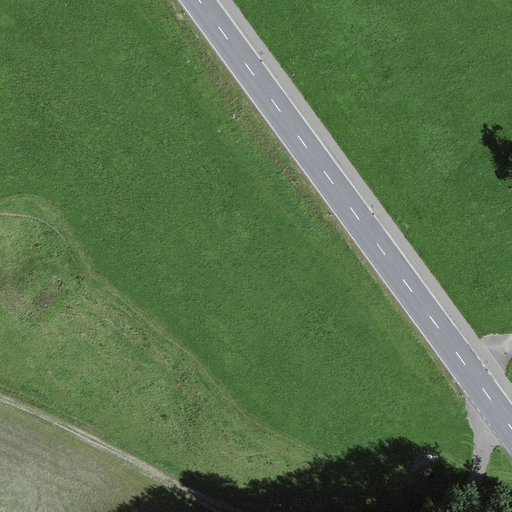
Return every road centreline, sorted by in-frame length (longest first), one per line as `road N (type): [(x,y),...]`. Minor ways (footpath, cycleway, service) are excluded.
road 1 (secondary): [(511,429),(201,0)]
road 2 (track): [(0,398),(231,511)]
